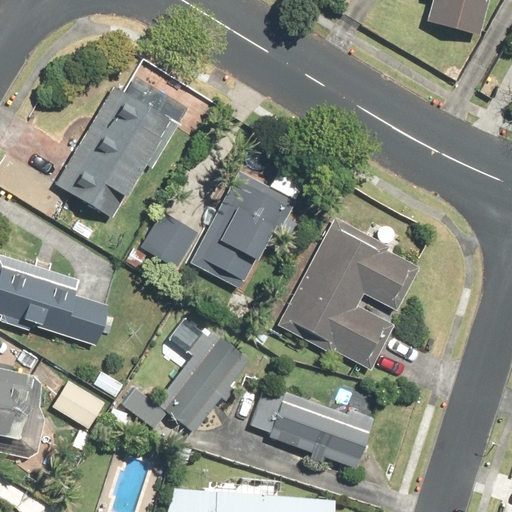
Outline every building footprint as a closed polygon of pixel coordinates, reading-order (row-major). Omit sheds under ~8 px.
[(426,23),(477,37),(487,0),(432,0),(426,23)] [(54,185),(112,218),(143,164),(151,169),(189,103),(154,83),(143,102),(113,85),(54,185)] [(237,169),(187,262),(238,289),(269,230),(276,234),(295,200),(237,169)] [(139,247),(175,269),(197,233),(161,211),(139,247)] [(389,245),(333,216),(275,324),(331,354),(333,350),(369,369),(393,325),(357,305),(363,293),(395,310),(419,266),(387,249),(389,245)] [(77,279),(0,254),(0,322),(28,332),(31,324),(95,345),(108,305),(73,294),(77,279)] [(166,412),(192,431),(248,358),(211,330),(154,404),(134,389),(121,405),(153,430),(166,412)] [(0,369),(0,432),(16,436),(29,375),(0,369)] [(49,406),(88,429),(104,401),(65,379),(49,406)] [(323,457),(355,468),(373,416),(349,408),(347,415),(285,393),(283,398),(265,391),(253,425),(268,430),(266,437),(310,452),(308,458),(321,462),(323,457)] [(175,489),(166,511),(331,511),(332,499),(175,489)]
